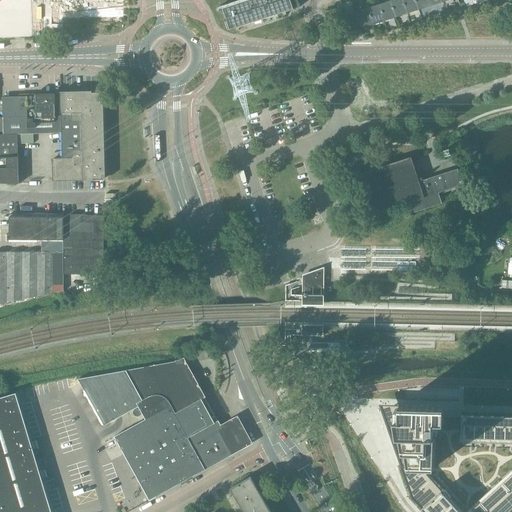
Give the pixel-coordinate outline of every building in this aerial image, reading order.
[(0,0),(0,31),(28,31),(27,0),(0,0)] [(45,0),(46,11),(57,11),(57,18),(84,18),(84,22),(118,22),(117,0),(45,0)] [(255,0),(248,0),(239,3),(246,24),(251,23),(252,26),(255,25),(254,22),(262,19),(255,0)] [(272,0),(255,0),(262,19),(267,17),(268,21),(270,20),(269,17),(277,14),(272,0)] [(272,0),(277,14),(282,12),(283,15),(286,15),(285,12),(294,9),(291,0),(272,0)] [(291,0),(294,9),(300,7),(297,0),(291,0)] [(402,0),(394,0),(391,1),(396,17),(407,13),(402,0)] [(415,0),(402,0),(407,13),(419,9),(415,0)] [(428,0),(415,0),(419,9),(430,6),(428,0)] [(391,1),(379,5),(384,21),(396,17),(391,1)] [(246,24),(239,3),(223,8),(226,17),(230,30),(235,28),(236,31),(239,30),(238,27),(246,24)] [(379,5),(368,9),(373,24),(384,21),(379,5)] [(368,9),(356,12),(362,28),(373,24),(368,9)] [(362,28),(356,12),(345,16),(350,32),(362,28)] [(60,96),(61,132),(62,160),(52,160),(52,181),(83,180),(105,180),(103,91),(60,92),(60,96)] [(3,135),(17,134),(28,134),(27,94),(19,94),(19,97),(3,97),(3,135)] [(35,94),(27,94),(28,134),(33,134),(58,133),(61,132),(60,96),(35,96),(35,94)] [(17,134),(3,135),(0,134),(0,183),(19,184),(18,144),(17,134)] [(33,134),(28,134),(17,134),(18,144),(34,144),(33,134)] [(411,158),(355,176),(368,216),(411,202),(415,212),(442,203),(438,193),(463,185),(458,169),(417,182),(409,159),(411,159),(411,158)] [(9,242),(63,242),(64,214),(33,213),(33,215),(10,214),(9,242)] [(63,242),(63,253),(63,274),(64,274),(103,274),(104,216),(64,214),(63,242)] [(366,249),(341,249),(341,257),(366,257),(366,249)] [(409,249),(372,249),(372,258),(415,258),(415,253),(409,253),(409,249)] [(63,274),(63,253),(53,253),(0,252),(0,304),(64,290),(64,274),(63,274)] [(366,261),(341,261),(341,270),(366,270),(366,261)] [(416,261),(372,261),(372,270),(416,270),(416,261)] [(306,277),(306,295),(323,295),(323,271),(313,274),(306,277)] [(68,280),(70,288),(89,284),(87,276),(76,279),(76,278),(68,280)] [(129,370),(78,379),(103,425),(109,422),(109,423),(139,407),(146,419),(115,436),(150,500),(232,454),(216,426),(214,422),(180,361),(179,361),(179,360),(178,360),(178,361),(129,370)] [(0,397),(0,511),(51,511),(16,393),(0,397)] [(394,413),(383,413),(385,419),(384,419),(411,497),(424,511),(507,511),(511,508),(511,416),(462,415),(461,444),(511,444),(511,475),(471,511),(461,511),(434,481),(435,444),(439,444),(440,415),(440,414),(394,413)] [(220,424),(216,426),(232,454),(245,447),(252,443),(239,420),(233,423),(223,429),(220,424)] [(230,489),(238,502),(259,490),(251,477),(230,489)] [(238,502),(243,511),(252,511),(266,504),(259,490),(238,502)]
